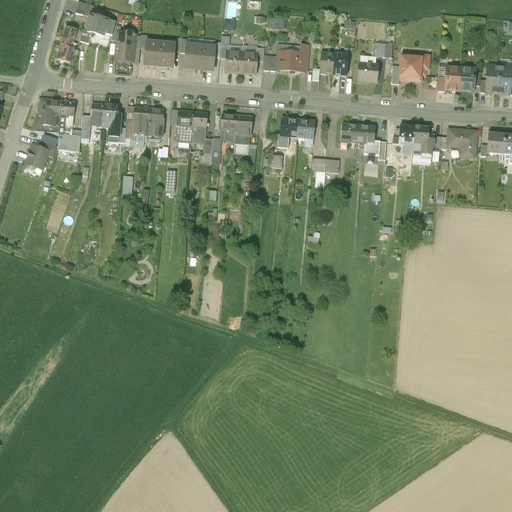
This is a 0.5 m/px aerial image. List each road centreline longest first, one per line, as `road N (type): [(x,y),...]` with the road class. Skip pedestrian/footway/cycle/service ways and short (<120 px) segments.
road 1 (residential): [(31,80),(511,120)]
road 2 (track): [(241,337),(511,438)]
road 3 (track): [(0,249),(241,337)]
road 4 (track): [(266,99),(241,337)]
